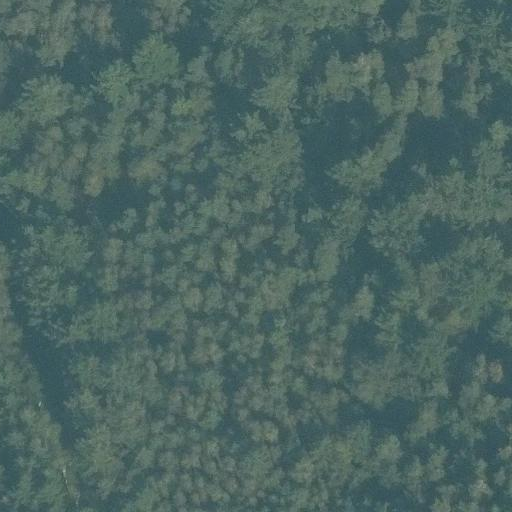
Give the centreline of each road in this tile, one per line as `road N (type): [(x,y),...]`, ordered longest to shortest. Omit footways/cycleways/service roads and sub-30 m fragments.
road 1 (track): [(0,102),(139,56),(221,0)]
road 2 (track): [(79,511),(0,299)]
